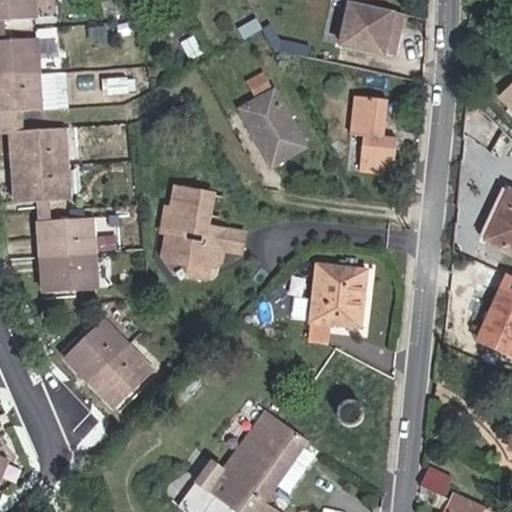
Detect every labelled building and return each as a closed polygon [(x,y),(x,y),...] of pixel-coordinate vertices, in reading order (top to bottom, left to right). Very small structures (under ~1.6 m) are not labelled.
[(0,0),(0,20),(6,20),(38,18),(36,0),(0,0)] [(388,37),(393,13),(341,1),(332,42),(394,56),(397,39),(388,37)] [(397,39),(403,15),(393,13),(388,37),(397,39)] [(0,75),(42,72),(40,38),(6,39),(0,39),(0,75)] [(0,75),(0,113),(13,113),(44,110),(42,72),(0,75)] [(242,111),(274,167),(307,148),(275,92),(273,93),(265,81),(253,88),(260,101),(242,111)] [(511,89),(503,98),(511,107),(511,89)] [(390,101),(355,98),(350,135),(364,136),(361,172),(393,177),(398,137),(386,136),(390,101)] [(0,134),(15,133),(14,123),(13,113),(0,113),(0,134)] [(17,169),(71,165),(68,129),(15,133),(17,169)] [(41,202),(52,201),(73,199),(71,165),(17,169),(20,203),(41,202)] [(213,193),(177,187),(173,209),(167,207),(164,230),(173,232),(169,255),(180,283),(187,281),(205,284),(208,280),(210,266),(220,263),(222,248),(242,252),(245,232),(207,226),(213,193)] [(511,191),(510,190),(485,242),(511,254),(511,191)] [(41,202),(43,223),(53,222),(52,211),(52,201),(41,202)] [(43,223),(45,257),(98,252),(95,219),(53,222),(43,223)] [(99,224),(98,249),(116,250),(117,224),(99,224)] [(98,252),(45,257),(48,293),(101,289),(98,252)] [(370,272),(317,267),(312,325),(363,330),(370,272)] [(511,356),(511,295),(501,290),(478,341),(511,356)] [(155,372),(105,322),(67,358),(117,409),(155,372)] [(345,404),(342,407),(340,410),(339,414),(340,418),(342,421),(345,424),(352,426),(356,425),(359,423),(361,420),(363,416),(363,412),(359,405),(356,403),(352,402),(348,402),(345,404)] [(309,444),(285,426),(266,413),(227,467),(216,459),(198,484),(195,482),(187,493),(210,510),(213,507),(220,511),(277,511),(266,503),(309,444)] [(0,490),(11,463),(0,458),(0,490)] [(428,467),(421,481),(421,486),(438,495),(432,507),(443,511),(484,511),(486,509),(447,490),(452,478),(428,467)]
